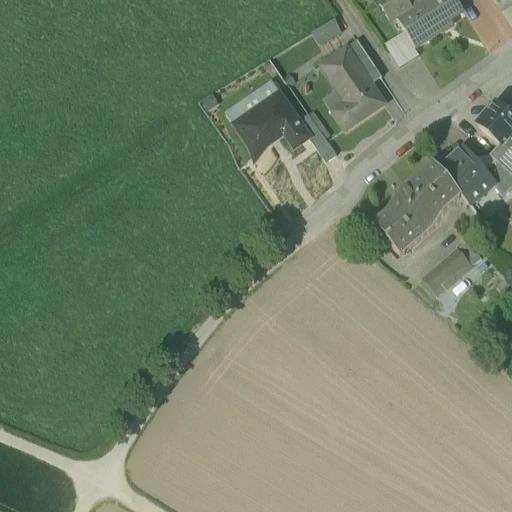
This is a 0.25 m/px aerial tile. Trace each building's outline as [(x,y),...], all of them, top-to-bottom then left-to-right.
[(402,0),(384,0),(378,4),(390,24),(395,20),(395,19),(409,10),(402,0)] [(424,0),(409,10),(395,19),(395,20),(404,35),(415,51),(442,34),(439,29),(463,14),(454,0),(424,0)] [(312,38),(318,49),(347,31),(341,21),(312,38)] [(415,51),(404,35),(384,47),(399,71),(408,65),(419,58),(415,51)] [(356,44),(345,51),(366,81),(376,74),(356,44)] [(366,81),(345,51),(318,70),(342,106),(330,114),(344,134),(384,107),(366,81)] [(297,124),(270,85),(224,117),(253,158),(283,137),(293,152),(308,141),(297,124)] [(208,105),(216,116),(229,106),(221,95),(208,105)] [(511,121),(497,108),(478,129),(500,148),(501,150),(509,142),(511,144),(511,121)] [(335,158),(307,117),(297,124),(308,141),(324,166),(335,158)] [(511,144),(509,142),(501,150),(500,148),(490,160),(511,179),(511,144)] [(439,173),(438,173),(461,200),(470,210),(493,190),(494,189),(483,176),(463,152),(439,173)] [(511,192),(511,179),(495,165),(483,176),(494,189),(493,190),(502,201),(511,192)] [(433,166),(372,218),(400,251),(461,200),(438,173),(439,173),(433,166)] [(476,252),(464,238),(457,244),(469,258),(476,252)] [(442,281),(445,284),(456,275),(453,272),(469,258),(457,244),(421,274),(433,288),(442,281)] [(511,278),(508,276),(499,286),(511,298),(511,278)]
